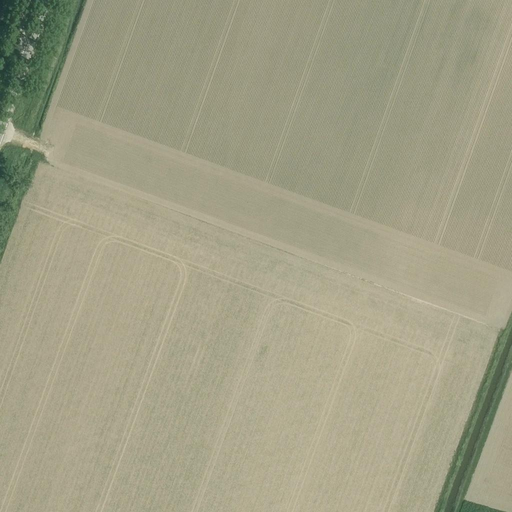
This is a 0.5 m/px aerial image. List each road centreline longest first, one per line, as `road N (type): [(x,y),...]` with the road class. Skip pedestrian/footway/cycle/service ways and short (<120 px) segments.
road 1 (track): [(435,511),(511,303)]
road 2 (unclassified): [(0,131),(46,0)]
